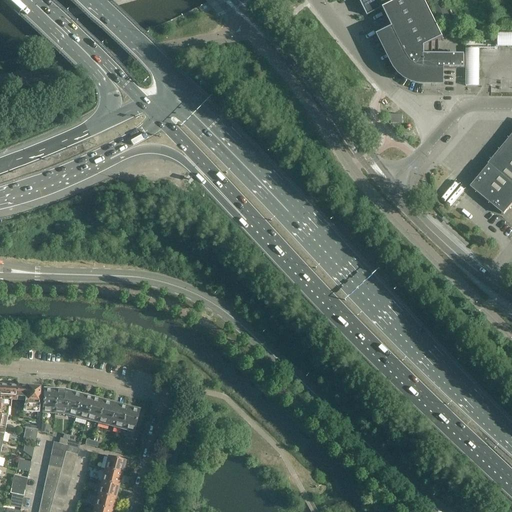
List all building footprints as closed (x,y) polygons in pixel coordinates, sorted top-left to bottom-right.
[(382,10),(376,0),(359,0),(368,16),(382,10)] [(432,55),(432,44),(437,41),(438,44),(442,41),(441,39),(443,38),(423,0),(401,0),(383,9),(383,10),(385,14),(392,28),(377,36),(379,35),(381,34),(398,68),(402,72),(406,76),(412,79),(418,81),(424,82),(433,82),(433,83),(433,84),(434,84),(435,84),(436,84),(437,83),(438,82),(439,82),(440,82),(442,81),(443,79),(443,77),(443,75),(442,74),(441,73),(439,72),(439,69),(459,69),(465,69),(465,56),(432,55)] [(442,3),(432,7),(441,26),(451,21),(442,3)] [(511,35),(498,36),(497,48),(511,48),(511,35)] [(480,50),(466,50),(466,88),(479,88),(480,50)] [(391,124),(402,124),(402,116),(392,115),(391,124)] [(489,166),(471,188),(503,215),(504,216),(511,206),(511,136),(488,165),(489,166)] [(438,188),(451,202),(467,187),(454,173),(438,188)] [(24,412),(37,413),(39,389),(0,385),(0,416),(7,418),(8,409),(10,409),(10,401),(15,401),(16,398),(25,399),(24,412)] [(56,415),(58,391),(44,390),(43,414),(56,415)] [(66,415),(71,393),(65,392),(58,391),(56,415),(66,415)] [(76,418),(82,396),(71,393),(66,415),(76,418)] [(93,399),(82,396),(76,418),(87,421),(93,399)] [(99,424),(104,402),(93,399),(87,421),(99,424)] [(116,405),(104,402),(99,424),(110,427),(116,405)] [(127,408),(116,405),(110,427),(121,430),(127,408)] [(139,411),(127,408),(121,430),(133,433),(139,411)] [(41,424),(41,432),(48,434),(50,426),(41,424)] [(24,434),(36,436),(38,430),(36,430),(37,428),(30,426),(30,429),(26,428),(24,434)] [(35,442),(36,436),(24,434),(23,440),(35,442)] [(53,443),(52,449),(66,453),(68,447),(53,443)] [(24,447),(23,452),(31,457),(32,458),(34,449),(24,447)] [(68,447),(66,453),(77,456),(79,450),(68,447)] [(52,449),(51,455),(65,459),(66,453),(52,449)] [(66,453),(65,459),(76,462),(77,456),(66,453)] [(51,455),(49,461),(63,464),(65,459),(51,455)] [(105,470),(122,475),(126,463),(109,458),(105,470)] [(63,464),(63,465),(74,468),(76,462),(65,459),(63,464)] [(31,463),(19,460),(17,470),(29,473),(31,463)] [(49,461),(48,467),(62,470),(63,465),(63,464),(49,461)] [(61,471),(72,474),(74,468),(63,465),(62,470),(61,471)] [(48,467),(47,472),(60,475),(61,471),(62,470),(48,467)] [(122,475),(105,470),(102,483),(119,488),(122,475)] [(60,475),(60,477),(71,480),(72,474),(61,471),(60,475)] [(47,472),(46,478),(59,481),(59,478),(60,477),(60,475),(47,472)] [(12,482),(26,485),(28,479),(14,476),(12,482)] [(59,481),(58,483),(69,486),(71,480),(60,477),(59,478),(59,481)] [(46,478),(45,484),(57,486),(58,484),(58,483),(59,481),(46,478)] [(12,482),(11,488),(25,491),(26,485),(12,482)] [(57,486),(56,489),(67,492),(69,486),(58,483),(58,484),(57,486)] [(102,483),(98,495),(115,500),(119,488),(102,483)] [(45,484),(43,490),(55,492),(56,491),(56,489),(57,486),(45,484)] [(55,492),(55,495),(66,498),(67,492),(56,489),(56,491),(55,492)] [(43,490),(42,495),(54,498),(54,497),(55,495),(55,492),(43,490)] [(21,509),(23,497),(12,494),(9,506),(21,509)] [(42,495),(41,501),(52,503),(53,501),(54,498),(42,495)] [(54,498),(53,501),(64,504),(66,498),(55,495),(54,497),(54,498)] [(111,511),(115,500),(98,495),(94,508),(110,511),(111,511)] [(52,503),(51,506),(62,510),(64,504),(53,501),(52,503)]
